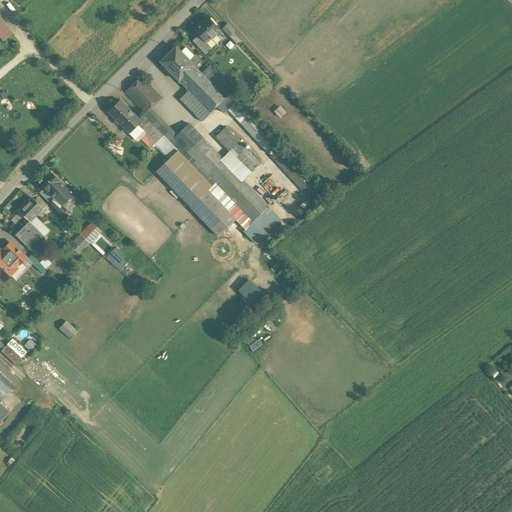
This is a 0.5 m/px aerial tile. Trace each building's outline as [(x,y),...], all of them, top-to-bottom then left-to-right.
[(207,17),(193,30),(198,35),(205,43),(210,38),(211,39),(220,31),(207,17)] [(0,18),(0,37),(3,41),(12,34),(0,18)] [(235,32),(227,24),(222,28),(229,37),(233,33),(235,32)] [(241,42),(233,33),(229,37),(237,45),(241,42)] [(205,43),(198,35),(192,41),(204,54),(211,49),(205,43)] [(175,47),(160,62),(178,81),(194,66),(175,47)] [(230,85),(209,65),(201,73),(211,84),(225,98),(233,90),(230,85)] [(201,73),(194,66),(178,81),(188,91),(196,99),(211,84),(201,73)] [(161,98),(141,77),(125,91),(145,113),(150,108),(161,98)] [(211,84),(196,99),(210,113),(217,106),(225,98),(211,84)] [(225,98),(217,106),(220,109),(223,113),(240,97),(233,90),(225,98)] [(196,99),(188,91),(180,99),(201,121),(209,114),(210,113),(196,99)] [(141,121),(120,100),(108,112),(129,134),(137,125),(141,122),(141,121)] [(210,113),(209,114),(211,117),(220,109),(217,106),(210,113)] [(176,135),(150,108),(143,115),(153,125),(163,136),(169,142),(176,135)] [(276,144),(248,114),(240,123),(267,152),(276,144)] [(145,118),(141,121),(141,122),(137,125),(143,131),(145,133),(153,126),(145,118)] [(222,158),(188,123),(176,135),(169,142),(212,187),(216,182),(253,221),(262,212),(268,207),(268,206),(243,180),(222,158)] [(137,125),(129,134),(135,140),(143,131),(137,125)] [(163,136),(153,125),(153,126),(145,133),(140,138),(150,148),(163,136)] [(245,148),(225,127),(215,136),(229,151),(235,158),(245,148)] [(259,163),(245,148),(235,158),(249,173),(259,163)] [(323,195),(279,148),(271,156),(314,203),(323,195)] [(211,186),(177,151),(156,171),(190,207),(208,191),(207,190),(211,186)] [(235,158),(229,151),(222,158),(243,180),(250,173),(249,173),(235,158)] [(73,194),(50,172),(38,184),(53,198),(54,198),(62,205),(73,194)] [(235,219),(208,191),(190,207),(218,236),(235,219)] [(31,197),(17,211),(23,217),(15,225),(14,223),(10,227),(11,229),(10,230),(20,240),(34,227),(30,222),(43,209),(31,197)] [(53,198),(49,203),(62,215),(67,210),(62,205),(54,198),(53,198)] [(309,199),(300,207),(306,214),(317,207),(309,199)] [(275,214),(268,207),(262,212),(269,220),(275,214)] [(269,220),(262,212),(253,221),(251,223),(266,238),(280,224),(276,220),(271,224),(268,221),(269,220)] [(91,223),(80,234),(89,243),(100,232),(91,223)] [(34,227),(20,240),(30,250),(40,241),(39,241),(44,237),(34,227)] [(26,258),(10,243),(4,249),(4,250),(19,264),(26,258)] [(129,261),(115,247),(106,257),(120,270),(129,261)] [(4,250),(1,254),(0,253),(0,279),(3,282),(16,269),(15,268),(19,264),(4,250)] [(41,271),(51,263),(45,256),(36,265),(41,271)] [(255,307),(267,295),(249,278),(238,289),(255,307)] [(66,322),(58,329),(70,341),(77,333),(66,322)] [(31,340),(25,344),(30,351),(36,346),(31,340)] [(8,344),(1,352),(16,364),(22,356),(8,344)] [(0,402),(19,381),(0,363),(0,402)] [(0,402),(0,422),(10,412),(0,402)]
